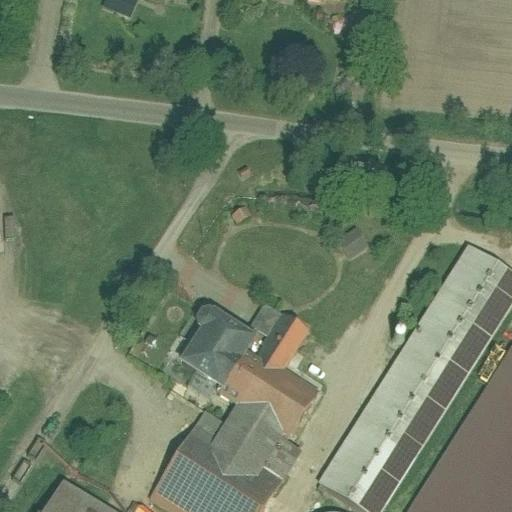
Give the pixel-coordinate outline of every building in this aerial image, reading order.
[(136,0),(112,0),(107,12),(136,25),(146,4),(136,0)] [(354,263),(373,251),(369,243),(349,256),(354,263)] [(381,511),(511,307),(511,282),(465,252),(317,485),(359,511),(381,511)] [(264,308),(252,327),(270,338),(282,320),(264,308)] [(254,345),(208,316),(178,363),(225,392),(246,358),(254,345)] [(304,333),(282,320),(270,338),(254,363),(276,377),(304,333)] [(511,511),(511,344),(407,511),(511,511)] [(254,363),(246,358),(225,392),(219,400),(237,411),(277,436),(289,444),(316,402),(276,377),(254,363)] [(206,413),(151,500),(168,511),(264,511),(292,468),(267,452),(277,436),(237,411),(227,427),(206,413)] [(97,511),(62,490),(47,511),(97,511)]
